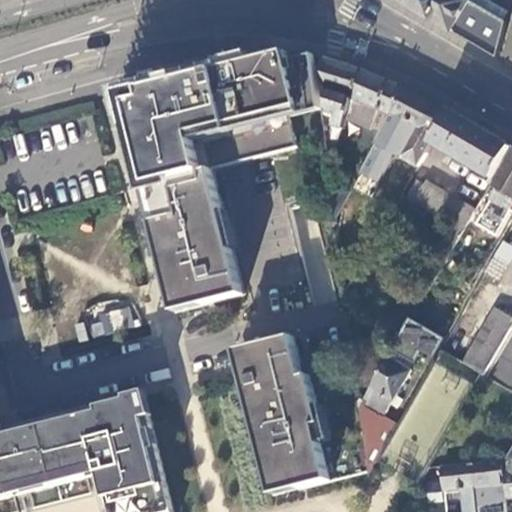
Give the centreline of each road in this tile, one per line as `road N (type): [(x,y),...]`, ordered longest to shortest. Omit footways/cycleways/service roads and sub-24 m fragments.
road 1 (primary): [(0,64),(184,23),(270,18),(419,54)]
road 2 (residential): [(0,254),(35,387),(232,336)]
road 3 (primary): [(0,54),(160,0)]
